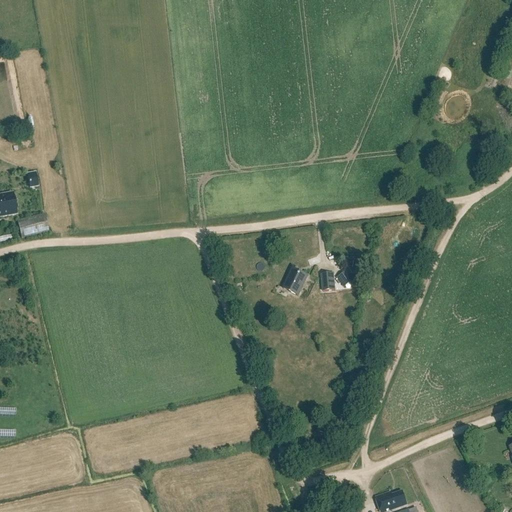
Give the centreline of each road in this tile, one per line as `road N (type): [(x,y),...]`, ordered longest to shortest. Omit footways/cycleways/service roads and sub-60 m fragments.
road 1 (track): [(346,475),(309,481),(286,468),(199,233)]
road 2 (track): [(460,199),(346,475)]
road 3 (track): [(199,233),(460,199)]
road 4 (track): [(0,252),(199,233)]
road 5 (track): [(511,413),(346,475)]
